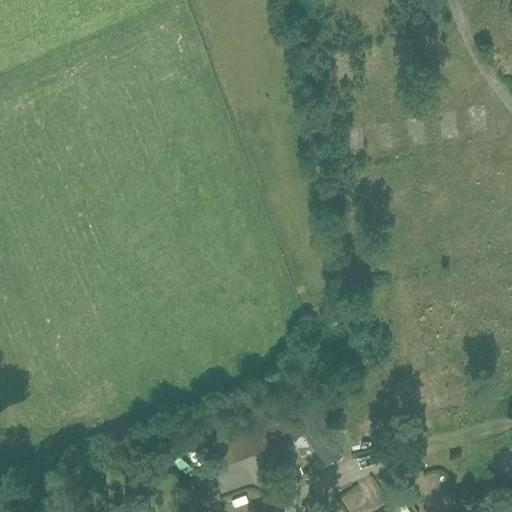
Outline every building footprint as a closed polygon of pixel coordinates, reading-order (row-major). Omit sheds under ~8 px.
[(511,46),(511,22),(501,29),(511,46)] [(434,24),(434,51),(452,51),(452,24),(434,24)] [(375,65),(392,61),(387,35),(369,38),(375,65)] [(339,44),(343,71),(360,68),(356,42),(339,44)] [(480,96),(483,121),(498,120),(495,95),(480,96)] [(454,127),(466,125),(461,100),(449,103),(454,127)] [(430,107),(417,109),(420,136),(434,134),(430,107)] [(387,143),(402,143),(400,113),(385,114),(387,143)] [(355,148),(371,147),(369,119),(353,120),(355,148)] [(327,343),(343,337),(338,323),(322,329),(327,343)] [(310,396),(291,406),(255,418),(198,439),(210,470),(266,448),(292,439),(302,456),(314,450),(324,466),(343,455),(317,407),(318,407),(313,397),(311,398),(310,396)] [(417,511),(408,499),(389,511),(417,511)]
